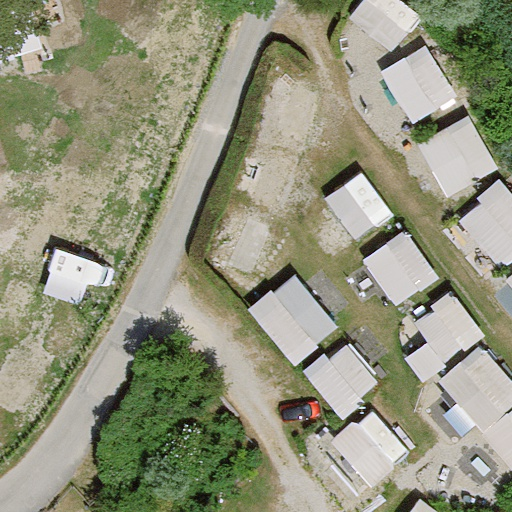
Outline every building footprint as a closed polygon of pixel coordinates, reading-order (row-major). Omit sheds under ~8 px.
[(133,0),(121,24),(165,47),(188,0),(133,0)] [(357,0),(385,47),(421,25),(406,0),(357,0)] [(349,11),(334,29),(370,58),(385,40),(349,11)] [(356,85),(392,133),(458,83),(422,35),(356,85)] [(136,134),(160,70),(106,50),(82,113),(136,134)] [(479,107),(421,129),(441,186),(500,165),(479,107)] [(258,141),(238,184),(287,207),(307,164),(258,141)] [(511,177),(507,171),(455,210),(497,266),(511,255),(511,177)] [(206,248),(258,272),(281,222),(230,198),(206,248)] [(414,223),(350,263),(377,307),(441,267),(414,223)] [(299,264),(252,300),(296,357),(343,321),(299,264)] [(511,264),(502,272),(511,285),(511,264)] [(395,331),(428,373),(490,324),(456,282),(395,331)] [(308,368),(344,408),(386,370),(350,330),(308,368)] [(511,455),(511,364),(486,335),(441,373),(511,455)] [(16,337),(0,368),(0,400),(41,422),(70,365),(16,337)] [(382,406),(315,454),(344,495),(412,446),(382,406)] [(447,511),(426,490),(404,511),(447,511)]
